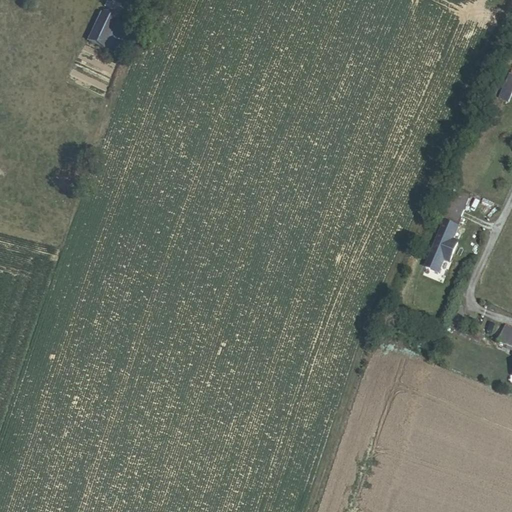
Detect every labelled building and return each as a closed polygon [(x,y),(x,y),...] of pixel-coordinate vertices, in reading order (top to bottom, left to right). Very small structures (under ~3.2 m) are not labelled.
[(92,59),(107,66),(119,39),(104,32),(92,59)] [(107,66),(123,74),(135,47),(119,39),(107,66)] [(498,99),(509,103),(511,96),(511,73),(510,73),(498,99)] [(458,229),(470,200),(458,194),(445,223),(458,229)] [(458,229),(445,223),(425,269),(438,275),(444,261),(450,263),(458,245),(452,243),(458,229)] [(499,343),(511,349),(511,330),(506,328),(499,343)]
